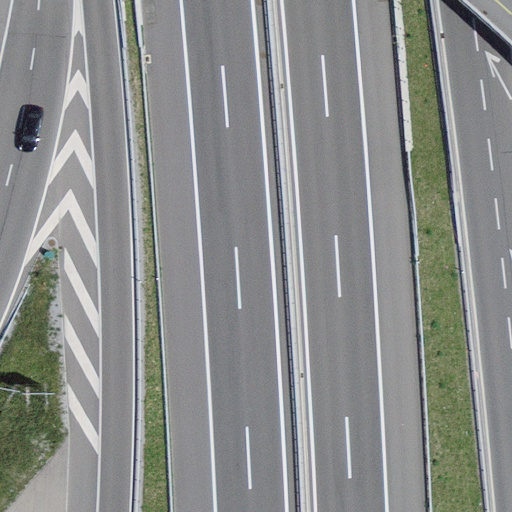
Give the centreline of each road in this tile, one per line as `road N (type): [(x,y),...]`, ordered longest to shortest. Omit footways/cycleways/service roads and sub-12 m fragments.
road 1 (motorway): [(350,511),(316,0)]
road 2 (motorway): [(216,0),(250,511)]
road 3 (motorway): [(97,0),(118,313),(114,511)]
road 4 (motorway): [(511,352),(469,0)]
road 5 (motorway): [(45,0),(0,209)]
